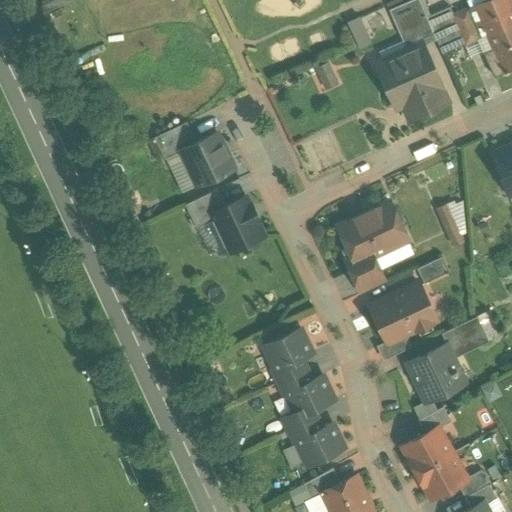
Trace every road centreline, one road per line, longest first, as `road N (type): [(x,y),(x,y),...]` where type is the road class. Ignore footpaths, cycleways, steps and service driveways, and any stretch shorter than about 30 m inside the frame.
road 1 (secondary): [(0,47),(214,511)]
road 2 (residential): [(406,511),(350,347),(286,212)]
road 3 (residential): [(286,212),(511,108)]
